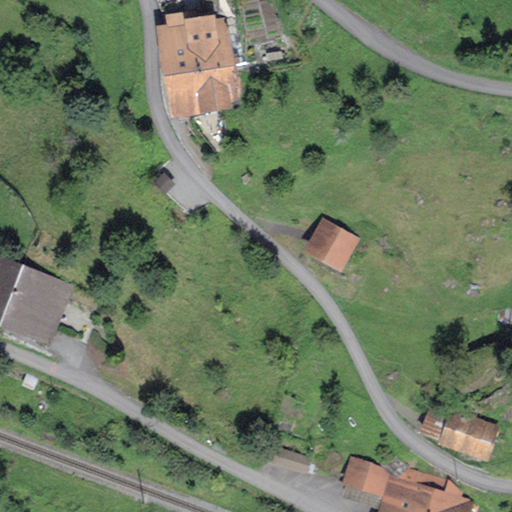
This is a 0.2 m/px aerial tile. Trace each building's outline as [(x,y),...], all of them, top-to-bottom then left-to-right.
[(172,27),(164,28),(172,74),(232,65),(224,19),(195,23),(193,12),(170,16),(172,27)] [(204,107),(237,98),(232,65),(172,74),(179,111),(204,107)] [(325,223),(310,248),(340,265),(354,240),(325,223)] [(0,263),(0,317),(1,318),(20,272),(0,263)] [(35,271),(32,277),(20,272),(1,318),(42,333),(51,309),(36,303),(40,291),(64,301),(70,285),(35,271)] [(463,448),(459,458),(480,465),(493,427),(454,413),(443,442),(463,448)] [(355,461),(349,476),(378,486),(383,471),(355,461)] [(464,511),(467,504),(393,480),(390,490),(351,480),(347,496),(385,506),(383,511),(464,511)]
